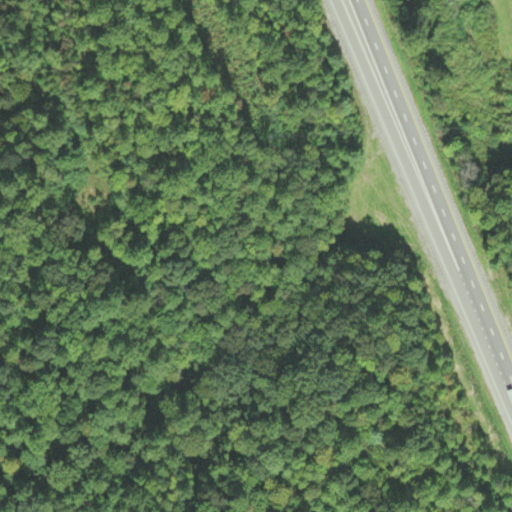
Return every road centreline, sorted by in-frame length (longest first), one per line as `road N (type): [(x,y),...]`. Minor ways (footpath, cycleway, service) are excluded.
road 1 (motorway): [(427,189),(511,391)]
road 2 (motorway): [(335,0),(427,189)]
road 3 (motorway): [(354,0),(427,189)]
